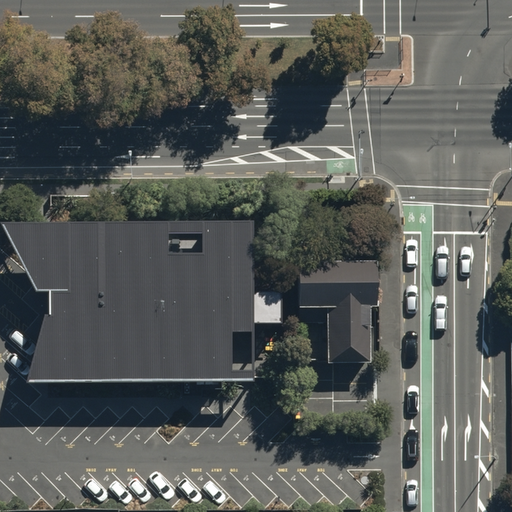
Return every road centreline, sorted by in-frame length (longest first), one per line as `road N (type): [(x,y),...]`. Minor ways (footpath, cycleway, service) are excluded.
road 1 (primary): [(449,115),(0,119)]
road 2 (secondary): [(452,511),(449,115)]
road 3 (primary): [(199,4),(448,2)]
road 4 (primary): [(0,5),(199,4)]
